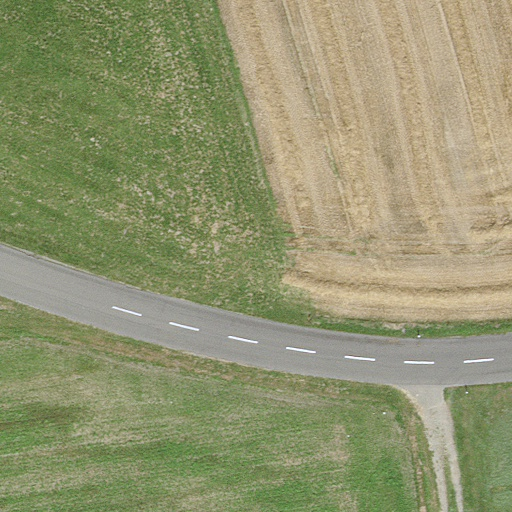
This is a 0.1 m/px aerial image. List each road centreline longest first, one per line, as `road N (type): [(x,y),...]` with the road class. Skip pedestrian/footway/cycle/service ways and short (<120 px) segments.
road 1 (unclassified): [(0,270),(248,342),(369,361),(511,358)]
road 2 (track): [(431,364),(454,511)]
